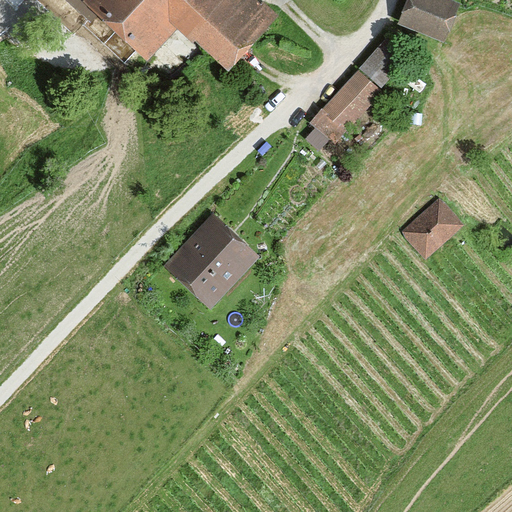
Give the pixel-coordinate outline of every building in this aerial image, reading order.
[(87,0),(84,3),(142,58),(171,27),(217,71),(267,19),(246,0),(87,0)] [(457,6),(443,0),(401,0),(391,26),(441,46),(457,6)] [(342,140),(380,98),(353,74),(315,117),(342,140)] [(419,263),(459,229),(434,199),(393,233),(419,263)] [(204,313),(255,261),(207,214),(156,265),(204,313)]
